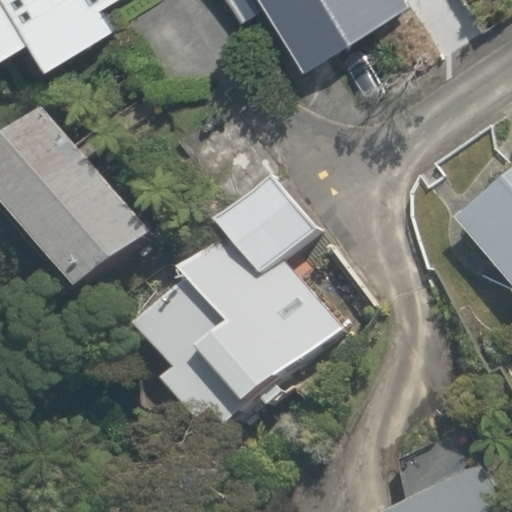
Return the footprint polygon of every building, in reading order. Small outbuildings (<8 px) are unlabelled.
[(0,0),(0,36),(16,27),(37,67),(116,24),(102,0),(0,0)] [(213,0),(226,23),(257,6),(291,68),(394,13),(386,0),(213,0)] [(39,96),(0,121),(0,217),(49,291),(133,236),(39,96)] [(277,257),(319,224),(267,160),(193,220),(198,226),(147,268),(159,283),(115,319),(149,362),(140,370),(199,444),(241,411),(234,402),(331,324),(277,257)] [(511,173),(448,221),(511,307),(511,173)] [(499,511),(480,469),(387,511),(499,511)]
